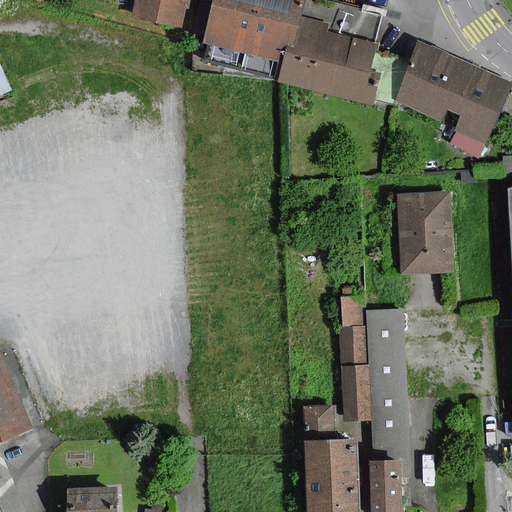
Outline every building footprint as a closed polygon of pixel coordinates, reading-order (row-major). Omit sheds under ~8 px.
[(136,0),(133,16),(177,25),(182,5),(185,5),(185,0),(136,0)] [(213,0),(204,40),(282,59),(292,18),(296,0),(213,0)] [(320,33),(322,25),(292,18),(282,59),(276,81),(368,104),(371,93),(394,99),(394,98),(401,71),(404,60),(371,52),(373,46),(320,33)] [(507,86),(416,45),(401,71),(394,98),(438,118),(443,108),(462,117),(456,130),(482,141),(507,86)] [(0,95),(9,92),(0,72),(0,95)] [(511,184),(503,188),(511,395),(511,184)] [(402,274),(449,272),(446,195),(399,197),(402,274)] [(368,468),(369,511),(401,511),(400,497),(409,496),(402,314),(368,315),(370,361),(371,380),(372,422),(374,467),(368,468)] [(364,330),(341,331),(345,420),(368,419),(364,330)] [(0,441),(26,429),(0,365),(0,441)] [(302,445),(305,511),(354,511),(352,443),(334,444),(333,409),(305,410),(306,445),(302,445)] [(80,488),(81,511),(123,511),(122,486),(80,488)]
